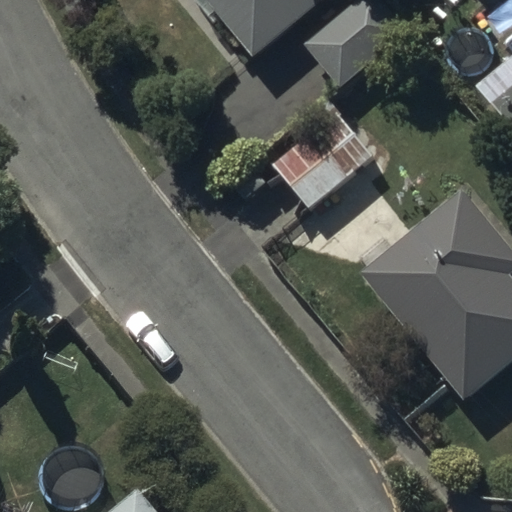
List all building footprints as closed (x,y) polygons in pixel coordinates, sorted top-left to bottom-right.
[(195,0),(211,18),(218,13),(255,56),(322,0),(195,0)] [(410,34),(382,0),(360,0),(304,46),(340,90),(410,34)] [(511,58),(511,59),(511,58),(511,75),(503,64),(476,86),(511,128),(511,58)] [(375,155),(337,111),(273,166),(311,210),(327,196),(346,219),(369,200),(350,177),(375,155)] [(367,268),(360,274),(465,402),(511,363),(511,278),(511,277),(511,275),(511,250),(464,191),(391,250),(381,238),(358,257),(367,268)] [(137,511),(124,496),(104,511),(137,511)]
